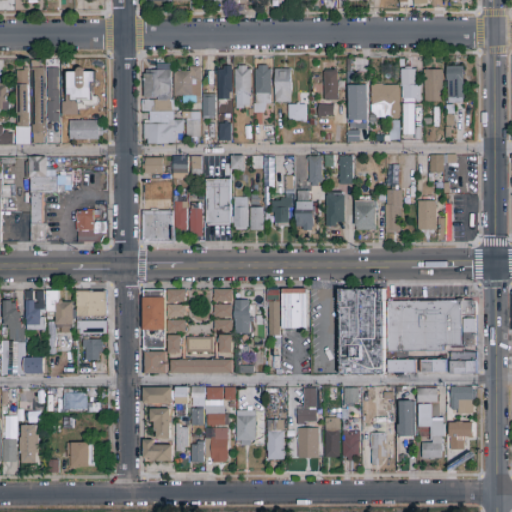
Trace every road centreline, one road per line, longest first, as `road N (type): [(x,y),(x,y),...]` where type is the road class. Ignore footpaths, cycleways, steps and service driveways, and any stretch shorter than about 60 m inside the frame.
road 1 (residential): [(0,35),(511,34)]
road 2 (residential): [(0,495),(511,495)]
road 3 (residential): [(123,0),(127,495)]
road 4 (secondary): [(0,267),(494,265)]
road 5 (tertiary): [(493,0),(494,265)]
road 6 (tertiary): [(494,265),(497,511)]
